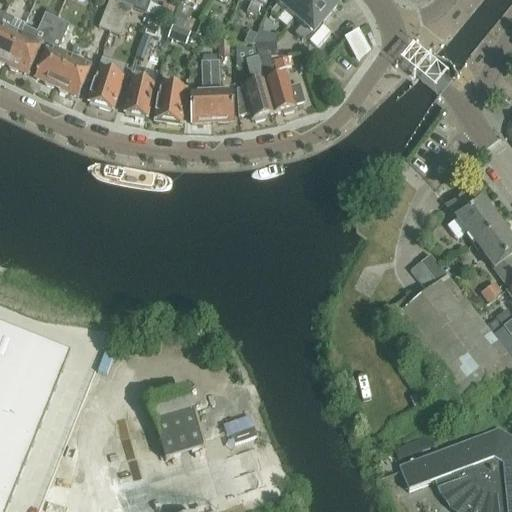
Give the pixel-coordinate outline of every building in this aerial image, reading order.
[(110,0),(109,0),(98,30),(109,34),(121,4),(110,0)] [(244,0),(251,3),(246,16),(255,20),(260,7),(264,9),(268,0),(244,0)] [(286,13),(294,20),(310,0),(277,0),(275,3),(278,6),(270,15),(277,22),(286,13)] [(329,0),(310,0),(294,20),(302,27),(294,36),(302,43),(309,39),(312,35),(313,36),(320,27),(322,29),(332,17),(330,16),(338,7),(329,0)] [(121,4),(109,34),(120,39),(132,9),(121,4)] [(40,46),(45,48),(56,22),(45,17),(33,42),(20,36),(6,68),(8,69),(9,72),(15,74),(17,73),(26,77),(40,46)] [(6,68),(20,36),(10,32),(14,23),(5,19),(1,27),(0,29),(0,67),(1,68),(4,67),(6,68)] [(54,89),(55,90),(69,58),(57,53),(69,27),(56,22),(45,48),(49,50),(35,81),(43,85),(45,88),(51,90),(54,89)] [(258,34),(252,47),(254,47),(275,46),(275,38),(258,34)] [(358,34),(344,41),(354,59),(368,51),(358,34)] [(275,46),(254,47),(258,60),(269,59),(276,59),(275,46)] [(69,58),(55,90),(58,91),(59,94),(65,97),(68,96),(76,99),(90,68),(69,58)] [(258,60),(258,61),(273,117),(283,114),(284,116),(293,114),(293,111),(295,111),(295,108),(304,105),(299,88),(290,91),(286,78),(275,81),(269,59),(258,60)] [(101,111),(110,114),(110,112),(112,113),(126,69),(102,61),(88,105),(101,109),(101,111)] [(273,117),(258,61),(246,64),(252,87),(248,88),(236,92),(238,119),(250,116),(252,123),(254,122),(255,124),(265,122),(264,119),(273,117)] [(275,75),(292,74),(291,62),(274,64),(275,75)] [(218,63),(216,64),(209,64),(211,126),(233,125),(231,94),(219,94),(218,63)] [(209,64),(201,64),(200,64),(201,95),(190,95),(191,126),(211,126),(209,64)] [(135,118),(134,120),(144,122),(144,120),(147,121),(154,87),(131,82),(124,116),(135,118)] [(166,123),(165,126),(178,128),(178,125),(181,126),(186,91),(160,88),(155,122),(166,123)] [(458,242),(467,235),(475,245),(499,227),(481,202),(471,209),(461,197),(447,207),(457,221),(447,228),(458,242)] [(475,245),(506,286),(511,281),(511,263),(509,260),(511,257),(511,244),(499,227),(475,245)] [(409,273),(428,295),(447,281),(437,267),(430,258),(420,266),(419,265),(409,273)] [(511,365),(447,281),(428,295),(395,321),(467,414),(511,380),(511,365)] [(480,296),(485,303),(498,294),(493,287),(480,296)] [(492,338),(503,329),(510,338),(511,336),(511,320),(506,313),(486,329),(492,338)] [(0,329),(0,511),(6,511),(69,357),(0,329)] [(148,404),(165,462),(203,451),(186,393),(148,404)] [(511,511),(511,439),(499,432),(399,470),(408,493),(434,483),(438,491),(445,488),(448,495),(456,505),(464,511),(511,511)] [(238,450),(238,475),(239,475),(239,491),(255,491),(255,450),(238,450)]
